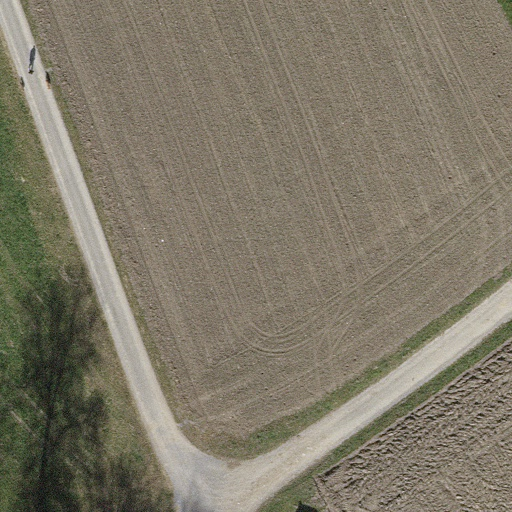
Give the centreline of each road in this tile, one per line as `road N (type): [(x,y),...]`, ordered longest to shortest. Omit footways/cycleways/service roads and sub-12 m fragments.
road 1 (track): [(3,0),(148,401),(202,511)]
road 2 (track): [(219,511),(511,300)]
